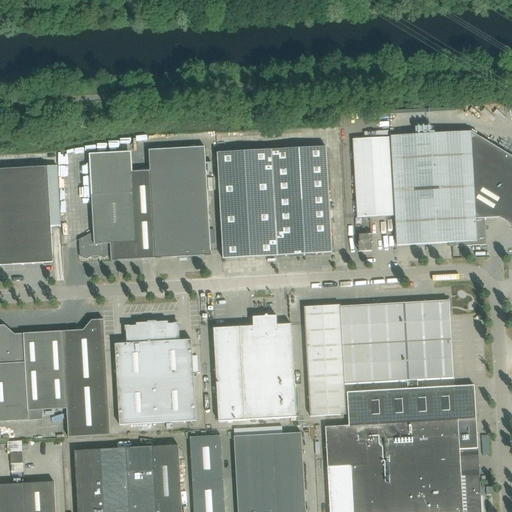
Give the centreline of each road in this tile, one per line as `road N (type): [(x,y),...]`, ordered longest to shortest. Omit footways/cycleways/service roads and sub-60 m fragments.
road 1 (unclassified): [(0,297),(472,273)]
road 2 (unclassified): [(507,511),(497,286),(472,273)]
